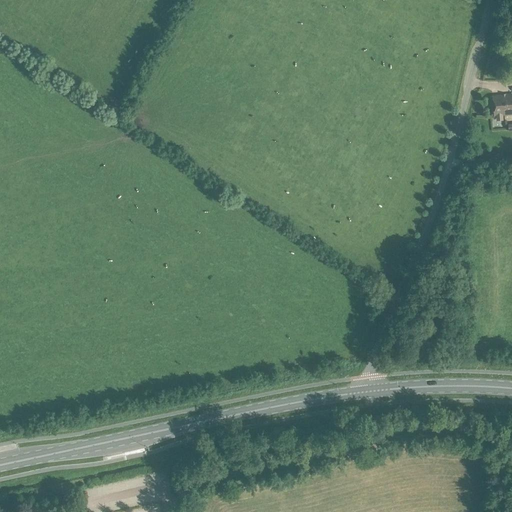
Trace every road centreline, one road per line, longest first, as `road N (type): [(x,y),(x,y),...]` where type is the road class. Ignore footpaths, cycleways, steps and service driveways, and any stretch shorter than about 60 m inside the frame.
road 1 (unclassified): [(370,391),(445,192),(490,0)]
road 2 (primary): [(0,465),(370,391)]
road 3 (primary): [(370,391),(511,388)]
